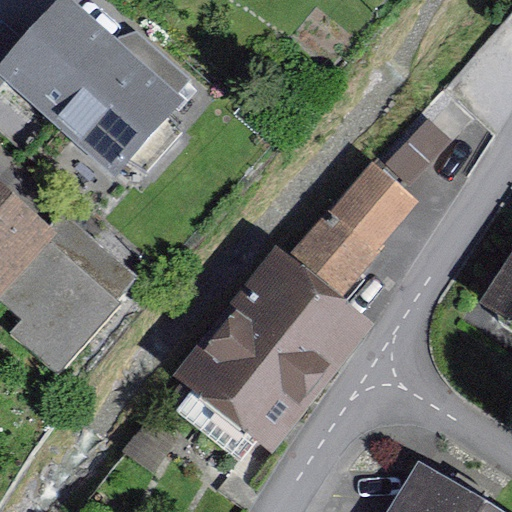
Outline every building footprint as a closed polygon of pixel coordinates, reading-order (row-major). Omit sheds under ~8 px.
[(115,187),(127,172),(140,183),(180,137),(167,126),(201,87),(138,33),(122,51),(63,0),(25,44),(2,25),(0,27),(0,90),(1,89),(115,187)] [(452,143),(430,125),(385,180),(406,198),(452,143)] [(385,180),(369,167),(288,265),(274,254),(168,383),(188,399),(173,416),(231,464),(246,446),(267,463),(374,334),(339,306),(419,209),(406,198),(385,180)] [(50,236),(0,192),(0,309),(20,327),(9,339),(57,380),(141,283),(65,219),(50,236)] [(511,254),(474,313),(511,337),(511,254)] [(0,375),(0,509),(63,417),(0,375)] [(486,511),(418,470),(392,511),(486,511)]
